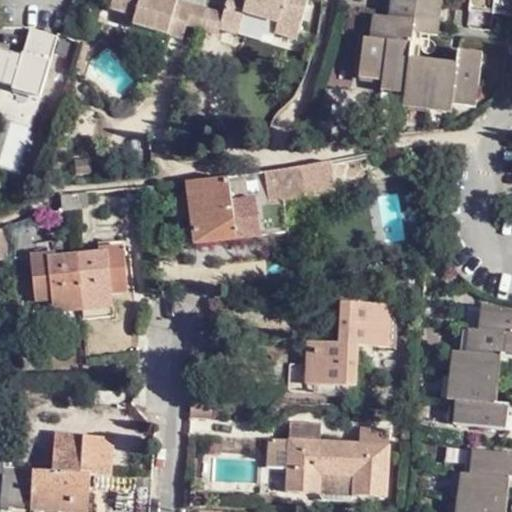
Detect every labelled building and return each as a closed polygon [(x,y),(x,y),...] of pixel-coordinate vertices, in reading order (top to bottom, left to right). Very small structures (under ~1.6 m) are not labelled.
[(113,0),(112,6),(137,13),(134,22),(185,37),(191,19),(195,5),(181,1),(181,0),(113,0)] [(212,2),(205,0),(197,0),(195,5),(191,19),(206,24),(212,2)] [(229,0),(227,7),(223,23),(240,28),(245,9),(282,20),(278,33),(302,41),(313,0),(229,0)] [(441,0),(397,0),(397,18),(387,17),(380,16),(378,40),(369,38),(361,38),(357,74),(381,78),(404,81),(402,93),(451,100),(452,91),(477,95),(481,53),(456,50),(455,61),(454,71),(409,65),(409,55),(411,31),(438,34),(441,0)] [(397,18),(397,0),(389,0),(387,17),(397,18)] [(511,4),(477,0),(469,0),(468,8),(511,12),(511,4)] [(227,7),(212,2),(206,24),(221,28),(223,23),(227,7)] [(378,40),(380,16),(371,15),(369,38),(378,40)] [(0,24),(0,86),(42,97),(57,38),(0,24)] [(454,71),(455,61),(409,55),(409,65),(454,71)] [(404,81),(381,78),(380,90),(402,93),(404,81)] [(451,100),(451,102),(476,105),(477,95),(452,91),(451,100)] [(451,100),(402,93),(401,106),(449,112),(451,102),(451,100)] [(338,191),(332,163),(302,169),(307,197),(338,191)] [(302,169),(267,177),(272,203),(307,197),(302,169)] [(230,181),(187,185),(195,246),(262,238),(258,199),(244,201),(233,203),(233,196),(230,181)] [(243,194),(233,196),(233,203),(244,201),(243,194)] [(87,196),(72,197),(74,212),(89,210),(87,196)] [(74,212),(72,197),(64,198),(65,213),(74,212)] [(12,224),(0,228),(0,257),(11,255),(12,224)] [(80,260),(86,312),(115,309),(114,296),(130,294),(124,248),(99,251),(100,258),(80,260)] [(57,315),(58,315),(86,312),(80,260),(58,262),(57,257),(32,259),(37,304),(55,302),(57,315)] [(455,322),(477,325),(480,304),(457,301),(455,322)] [(358,340),(358,345),(382,344),(382,320),(389,320),(389,316),(388,302),(340,302),(340,340),(358,340)] [(511,307),(480,304),(477,325),(477,327),(474,351),(465,349),(461,349),(455,398),(464,399),(461,422),(506,428),(510,401),(496,400),(501,356),(511,357),(511,307)] [(86,312),(88,325),(116,323),(115,309),(86,312)] [(59,327),(88,325),(86,312),(58,315),(59,327)] [(382,320),(382,344),(395,343),(394,315),(389,316),(389,320),(382,320)] [(468,325),(465,349),(474,351),(477,327),(468,325)] [(358,386),(358,345),(358,340),(340,340),(308,340),(308,358),(315,359),(315,386),(358,386)] [(445,397),(455,398),(461,349),(451,348),(445,397)] [(452,420),(461,422),(464,399),(455,398),(452,420)] [(388,498),(393,430),(364,428),(362,444),(293,439),(288,492),(322,494),(323,474),(356,476),(354,496),(388,498)] [(92,477),(112,477),(113,438),(57,436),(55,474),(93,475),(92,477)] [(477,475),(479,452),(468,451),(466,473),(477,475)] [(511,456),(479,452),(477,475),(466,473),(460,511),(502,511),(506,482),(511,482),(511,456)] [(93,475),(55,474),(36,473),(35,511),(67,511),(91,511),(92,477),(93,475)] [(460,511),(466,473),(457,473),(451,511),(460,511)]
